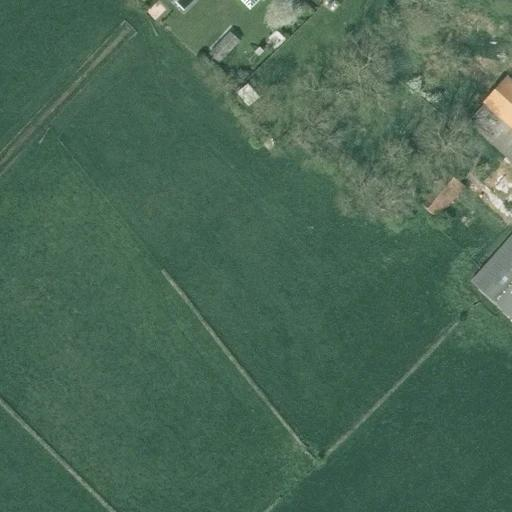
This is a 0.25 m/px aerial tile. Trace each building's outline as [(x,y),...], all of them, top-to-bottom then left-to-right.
[(174,0),(187,12),(199,0),(174,0)] [(243,0),(254,10),(263,0),(243,0)] [(224,39),(210,54),(219,63),(234,48),(224,39)] [(485,103),(468,123),(511,162),(511,79),(506,75),(483,101),(485,103)] [(249,84),(237,93),(247,105),(258,95),(249,84)] [(445,169),(418,201),(437,220),(465,186),(445,169)] [(511,235),(470,283),(511,320),(511,235)]
